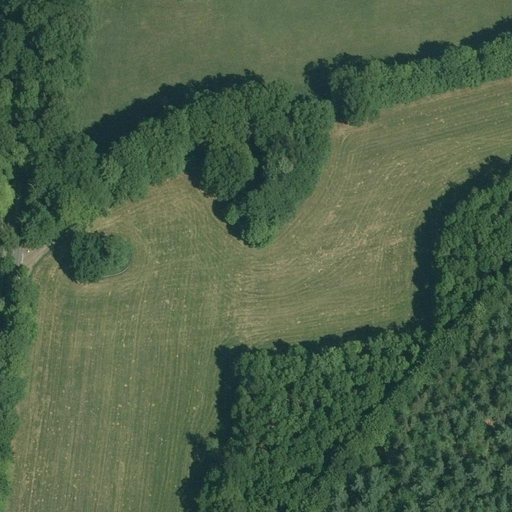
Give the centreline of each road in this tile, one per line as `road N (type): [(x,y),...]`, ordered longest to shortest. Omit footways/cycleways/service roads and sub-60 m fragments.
road 1 (unclassified): [(102,198),(143,164),(182,146),(511,62)]
road 2 (tertiary): [(28,178),(49,0)]
road 3 (tertiary): [(0,415),(18,268)]
